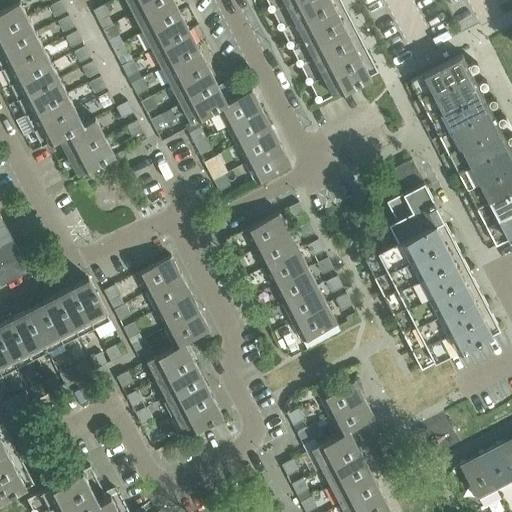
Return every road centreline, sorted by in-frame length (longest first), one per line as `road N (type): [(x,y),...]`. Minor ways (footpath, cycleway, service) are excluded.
road 1 (residential): [(59,433),(114,404),(158,486),(261,435),(229,370),(230,336),(183,236)]
road 2 (residential): [(183,236),(316,169),(227,0)]
road 3 (residential): [(75,269),(0,123)]
road 4 (residential): [(494,272),(428,150)]
road 5 (residential): [(75,269),(175,218),(183,236)]
